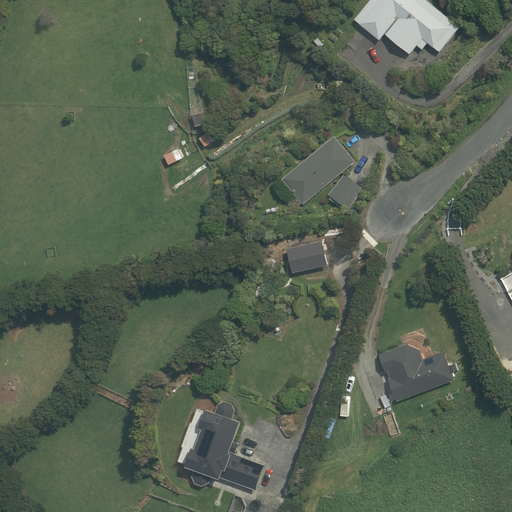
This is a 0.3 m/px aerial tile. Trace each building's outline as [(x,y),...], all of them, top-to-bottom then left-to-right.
[(374,0),(357,21),(383,42),(388,36),(413,57),(420,48),(425,52),(431,45),(441,53),(462,27),(428,0),(374,0)] [(303,205),(355,162),(334,136),(282,179),(303,205)] [(363,189),(344,175),(328,195),(348,210),(363,189)] [(456,383),(448,360),(430,366),(424,350),(410,345),(383,355),(400,403),(456,383)] [(218,405),(215,413),(206,409),(199,429),(202,429),(195,449),(192,448),(185,467),(194,470),(192,477),(195,484),(202,487),(210,483),(212,477),(220,480),(221,478),(256,491),(265,465),(235,454),(239,443),(234,441),(241,422),(232,419),(235,411),(232,404),(225,401),(218,405)]
